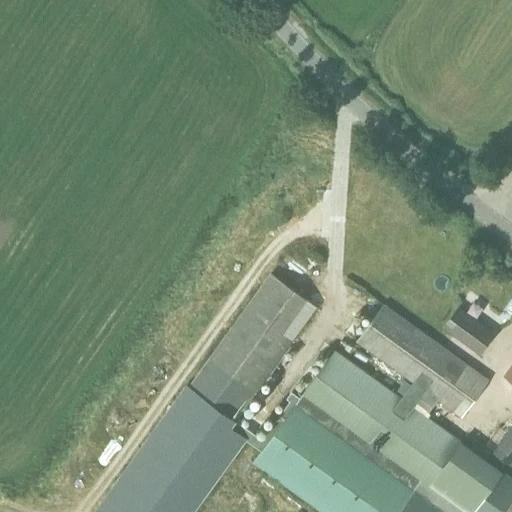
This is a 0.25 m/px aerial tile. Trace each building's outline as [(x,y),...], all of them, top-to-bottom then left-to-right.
[(270,272),(96,511),(190,511),(244,438),(250,430),(239,422),(238,423),(233,420),(316,306),(270,272)] [(384,304),(357,341),(453,411),(461,416),(488,379),(480,373),(384,304)] [(466,325),(457,338),(487,359),(497,346),(466,325)] [(250,430),(244,438),(261,450),(252,461),(322,511),(504,511),(511,502),(511,477),(334,349),(299,397),(291,391),(285,398),(289,400),(261,438),(250,430)] [(511,425),(493,451),(511,465),(511,425)]
